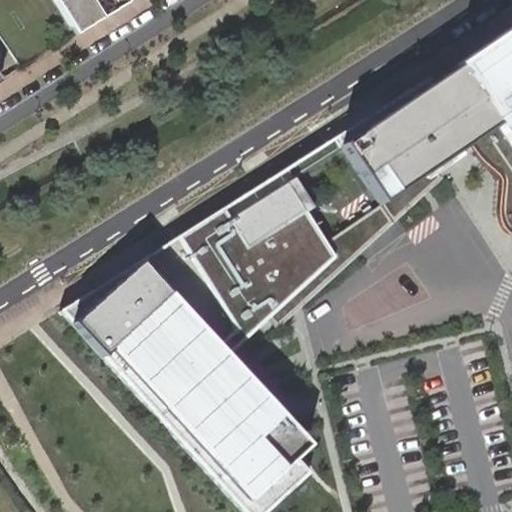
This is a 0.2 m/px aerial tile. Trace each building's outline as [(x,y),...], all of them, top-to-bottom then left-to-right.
[(45,0),(68,37),(127,0),(45,0)] [(511,22),(328,139),(371,208),(413,182),(415,185),(452,162),(450,158),(466,149),(472,158),(483,169),(492,176),(494,180),(495,186),(494,198),(493,211),(495,222),(497,227),(499,231),(503,235),(507,235),(511,234),(511,233),(511,22)] [(282,168),(55,312),(237,511),(259,511),(303,472),(207,367),(220,355),(299,211),(306,207),(282,168)] [(424,432),(433,461),(465,453),(457,423),(424,432)] [(401,474),(432,463),(424,439),(393,450),(401,474)]
